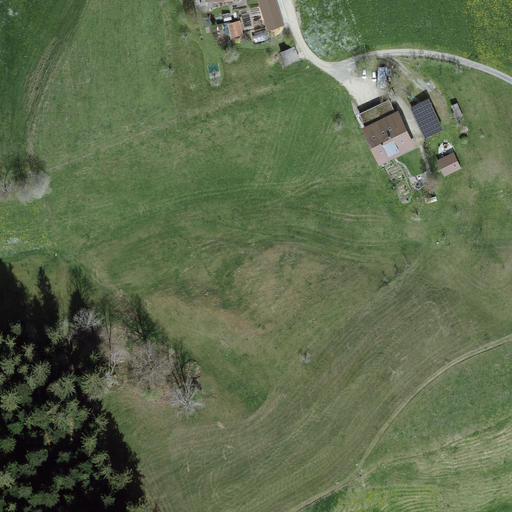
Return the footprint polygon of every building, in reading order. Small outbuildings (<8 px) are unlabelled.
[(282,8),(278,0),(265,0),(270,12),(282,8)] [(241,33),(238,22),(230,24),(232,35),(241,33)] [(282,52),(287,65),(300,60),(295,47),(282,52)] [(386,86),(387,66),(380,66),(379,85),(386,86)] [(366,127),(365,128),(380,160),(399,151),(397,147),(409,142),(388,99),(359,113),(366,127)] [(412,107),(425,134),(439,128),(426,100),(412,107)] [(452,155),(440,161),(445,171),(457,166),(452,155)]
